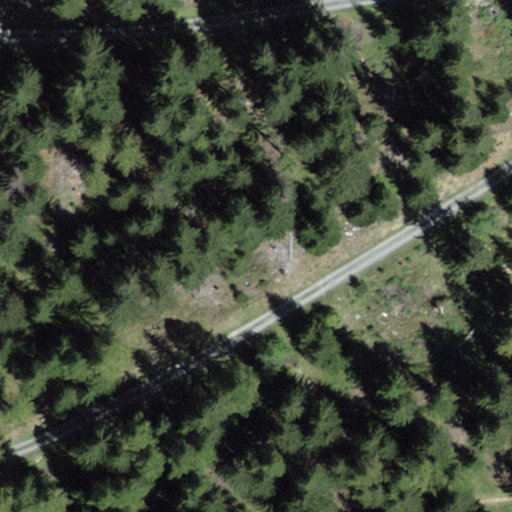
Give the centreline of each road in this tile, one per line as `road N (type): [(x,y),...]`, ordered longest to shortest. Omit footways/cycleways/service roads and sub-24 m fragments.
road 1 (track): [(0,446),(73,423),(511,165)]
road 2 (track): [(321,0),(199,21),(0,29)]
